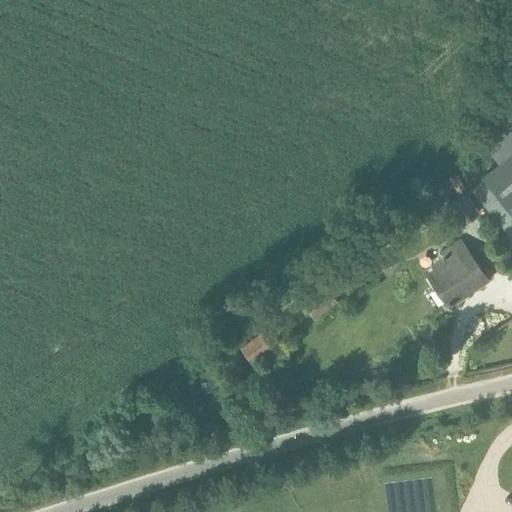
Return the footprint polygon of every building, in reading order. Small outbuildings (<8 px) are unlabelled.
[(511,152),(483,176),(511,210),(511,152)] [(482,211),(456,173),(448,178),(459,193),(442,204),(457,228),(482,211)] [(443,252),(445,255),(424,270),(450,306),(488,279),(460,240),(443,252)] [(315,319),(338,302),(325,285),(302,303),(315,319)] [(498,511),(511,511),(511,468),(505,468),(504,496),(499,496),(498,511)]
